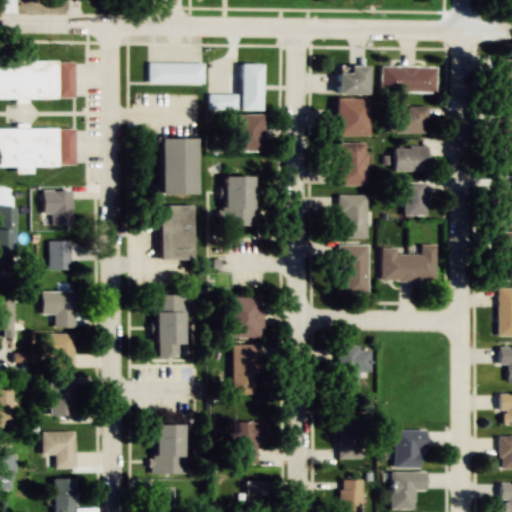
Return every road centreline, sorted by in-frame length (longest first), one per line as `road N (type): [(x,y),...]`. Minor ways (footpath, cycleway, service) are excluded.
road 1 (residential): [(511,33),(0,23)]
road 2 (residential): [(459,511),(461,0)]
road 3 (residential): [(110,511),(111,29)]
road 4 (residential): [(296,511),(295,30)]
road 5 (residential): [(295,321),(457,326)]
